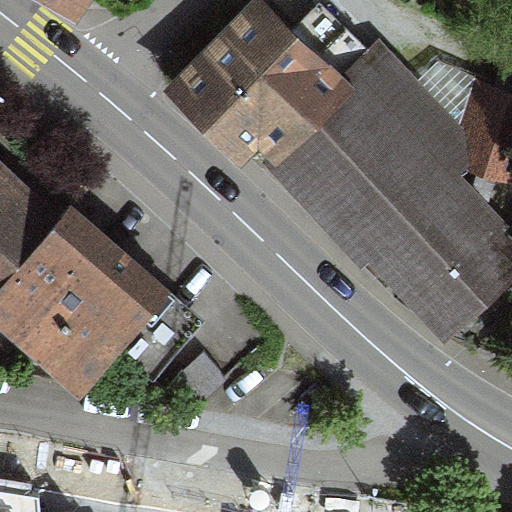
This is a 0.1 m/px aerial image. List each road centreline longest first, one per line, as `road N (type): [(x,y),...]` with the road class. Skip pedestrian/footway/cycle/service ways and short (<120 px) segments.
road 1 (secondary): [(95,89),(453,408)]
road 2 (residential): [(0,396),(344,458),(453,408)]
road 3 (residential): [(95,89),(186,0)]
